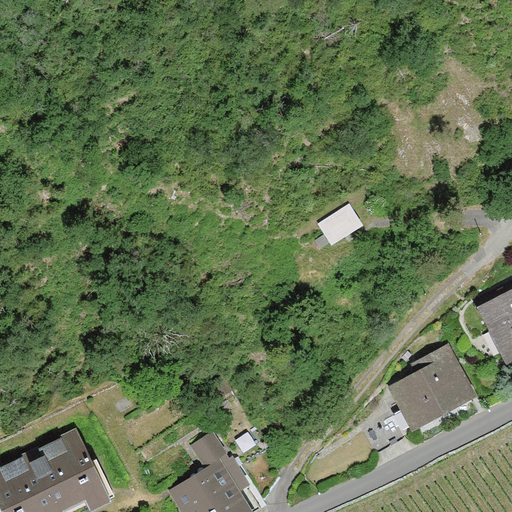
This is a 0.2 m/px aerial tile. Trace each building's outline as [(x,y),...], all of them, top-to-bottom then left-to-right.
[(349,205),(319,224),(332,244),(361,225),(349,205)] [(511,284),(473,306),(505,364),(511,360),(511,284)] [(448,347),(385,382),(412,429),(474,395),(448,347)] [(0,465),(0,511),(85,511),(112,498),(75,427),(0,465)] [(204,464),(165,490),(180,511),(251,511),(236,490),(249,482),(212,428),(190,443),(204,464)]
